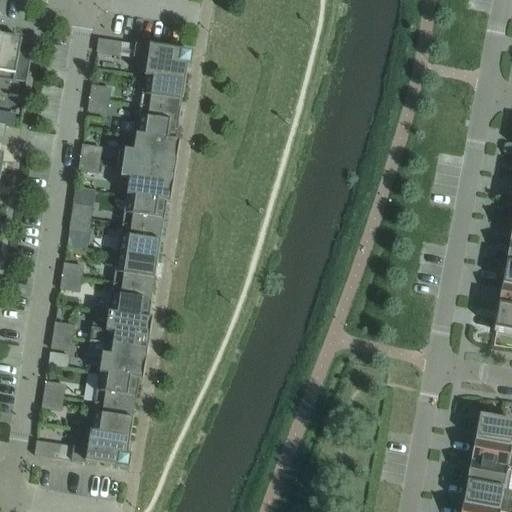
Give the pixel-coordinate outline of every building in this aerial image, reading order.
[(19,53),(21,40),(0,36),(0,81),(13,84),(13,82),(25,84),(25,86),(26,86),(31,54),(30,53),(30,55),(19,53)] [(96,54),(120,58),(122,45),(97,41),(98,42),(96,54)] [(178,53),(167,52),(167,53),(166,58),(158,56),(158,52),(159,52),(159,50),(135,46),(132,60),(147,62),(144,79),(184,85),(186,68),(190,69),(192,55),(178,53)] [(175,103),(181,104),(184,85),(144,79),(140,108),(174,114),(175,103)] [(89,101),(108,104),(110,91),(91,88),(89,101)] [(106,116),(108,104),(89,101),(87,113),(106,116)] [(172,125),(174,114),(140,108),(135,138),(175,144),(175,143),(177,126),(172,125)] [(166,162),(176,164),(179,144),(175,143),(175,144),(135,138),(133,154),(118,152),(116,165),(164,173),(166,162)] [(80,160),(99,163),(101,150),(82,147),(80,160)] [(97,175),(99,163),(80,160),(78,173),(97,175)] [(163,184),(164,173),(116,165),(114,179),(128,181),(126,197),(165,204),(169,205),(172,186),(163,184)] [(163,222),(165,204),(126,197),(121,227),(155,232),(157,221),(163,222)] [(71,219),(89,222),(91,210),(73,207),(71,219)] [(87,235),(89,222),(71,219),(69,232),(87,235)] [(153,243),(155,232),(121,227),(117,257),(156,263),(159,244),(153,243)] [(148,281),(153,282),(156,263),(117,257),(112,286),(146,292),(148,281)] [(511,266),(505,265),(505,266),(503,277),(502,285),(501,285),(501,286),(511,288),(511,266)] [(62,279),(80,281),(82,269),(64,266),(62,279)] [(78,294),(80,281),(62,279),(60,291),(78,294)] [(144,303),(146,292),(112,286),(108,316),(147,322),(147,321),(150,303),(144,303)] [(511,288),(501,286),(497,307),(511,310),(511,288)] [(511,310),(497,307),(497,308),(493,332),(511,335),(511,310)] [(139,340),(148,341),(151,322),(147,321),(147,322),(108,316),(105,332),(91,330),(89,343),(137,351),(139,340)] [(54,325),(52,338),(71,341),(73,328),(54,325)] [(69,353),(71,341),(52,338),(51,350),(69,353)] [(135,362),(137,351),(89,343),(87,357),(101,359),(98,375),(138,382),(142,383),(145,363),(135,362)] [(135,400),(138,382),(98,375),(94,405),(128,410),(129,399),(135,400)] [(43,397),(62,400),(64,387),(45,385),(43,397)] [(60,413),(62,400),(43,397),(41,410),(60,413)] [(126,421),(128,410),(94,405),(89,435),(129,441),(132,422),(126,421)] [(511,423),(478,417),(474,441),(473,442),(511,449),(511,423)] [(126,457),(129,441),(89,435),(87,451),(72,449),(70,463),(94,467),(95,465),(95,464),(95,460),(104,462),(103,466),(103,467),(114,469),(114,470),(128,472),(130,458),(126,457)] [(511,449),(473,442),(470,463),(511,471),(510,472),(511,472),(511,449)] [(33,457),(57,460),(59,447),(36,444),(34,456),(33,456),(33,457)] [(470,463),(466,485),(507,492),(510,472),(511,471),(470,463)] [(466,485),(462,505),(461,506),(494,511),(507,511),(511,493),(507,492),(466,485)]
